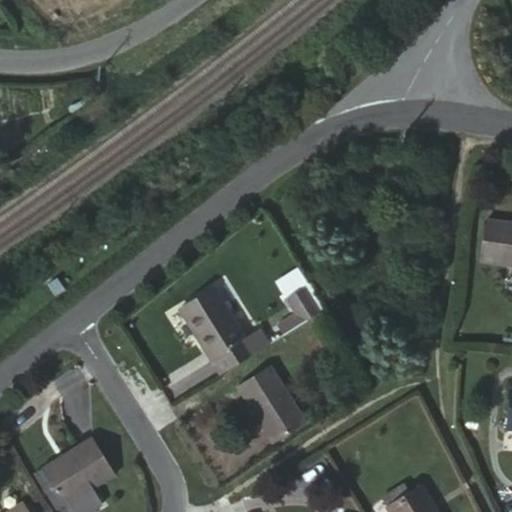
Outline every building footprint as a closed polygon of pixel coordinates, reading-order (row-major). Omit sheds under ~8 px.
[(511,266),(511,222),(488,218),(484,261),(511,266)] [(175,325),(215,392),(234,383),(266,362),(256,348),(243,355),(213,303),(175,325)] [(300,342),(317,331),(301,305),(283,317),(300,342)] [(243,398),(253,419),(277,459),(307,442),(274,383),(243,398)] [(93,441),(41,471),(62,508),(64,511),(92,511),(101,508),(91,492),(114,478),(93,441)] [(41,471),(35,474),(56,511),(62,508),(41,471)] [(436,511),(420,484),(387,502),(392,511),(436,511)]
